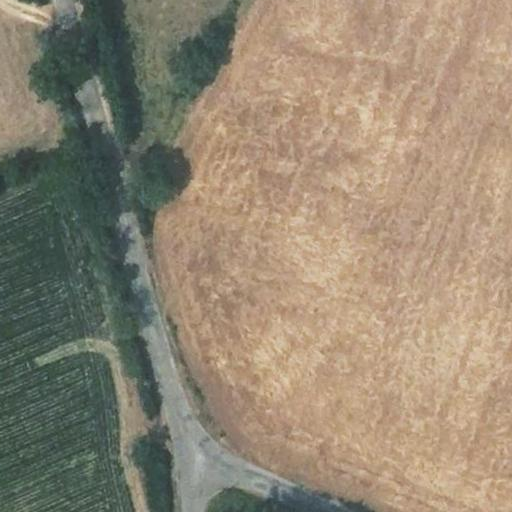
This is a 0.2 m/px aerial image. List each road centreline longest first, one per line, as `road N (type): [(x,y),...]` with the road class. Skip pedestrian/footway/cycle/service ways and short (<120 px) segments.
road 1 (unclassified): [(182,457),(58,0)]
road 2 (unclassified): [(182,457),(325,511)]
